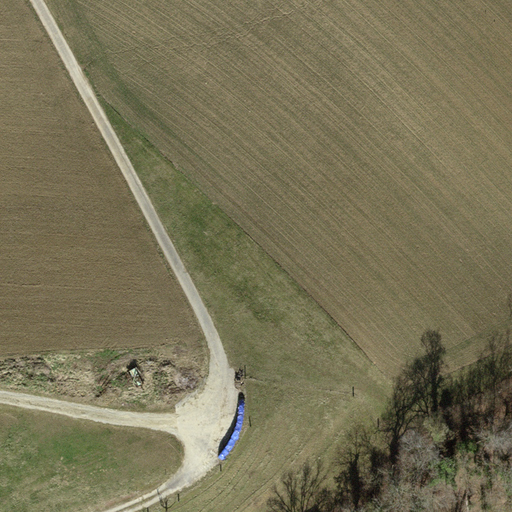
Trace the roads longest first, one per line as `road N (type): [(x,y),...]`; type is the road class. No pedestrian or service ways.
road 1 (track): [(207,409),(217,369),(195,301),(33,0)]
road 2 (track): [(111,511),(181,473),(207,409),(119,417),(0,398)]
